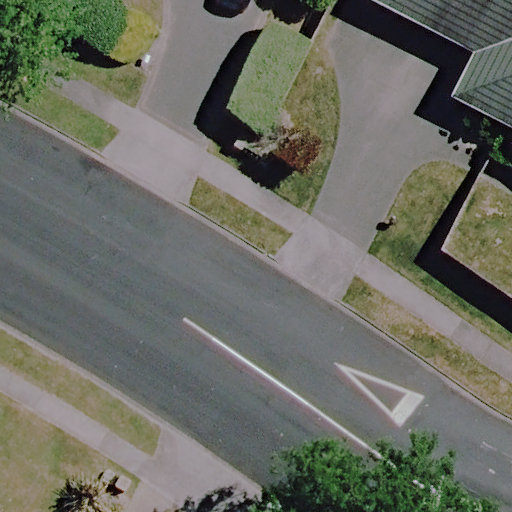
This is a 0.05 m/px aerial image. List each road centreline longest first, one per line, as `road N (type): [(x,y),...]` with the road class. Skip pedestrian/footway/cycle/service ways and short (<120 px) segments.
road 1 (residential): [(0,241),(311,409)]
road 2 (residential): [(311,409),(511,472)]
road 3 (residential): [(429,511),(311,409)]
